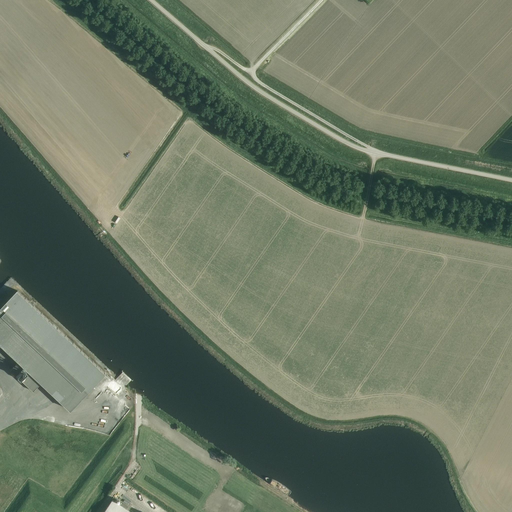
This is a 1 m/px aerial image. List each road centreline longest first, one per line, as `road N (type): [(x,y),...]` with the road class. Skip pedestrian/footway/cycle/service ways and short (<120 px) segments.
road 1 (unclassified): [(381,155),(278,105),(203,45)]
road 2 (unclassified): [(251,73),(381,155)]
road 3 (unclassified): [(511,181),(381,155)]
